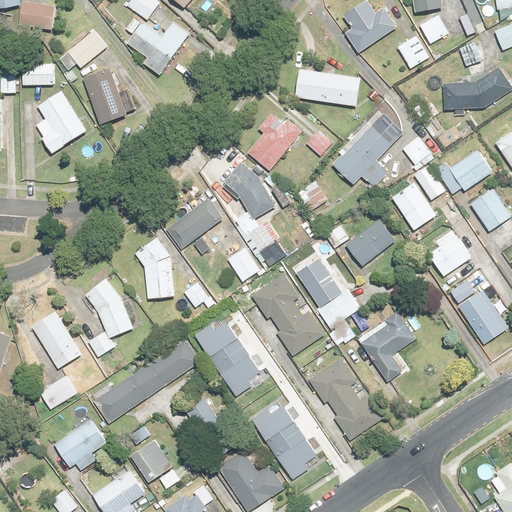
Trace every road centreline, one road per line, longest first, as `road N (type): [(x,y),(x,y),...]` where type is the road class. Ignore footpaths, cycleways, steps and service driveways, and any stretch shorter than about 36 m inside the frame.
road 1 (residential): [(113,213),(146,188),(286,0)]
road 2 (residential): [(113,213),(42,262),(0,275)]
road 3 (tertiary): [(511,390),(411,458)]
